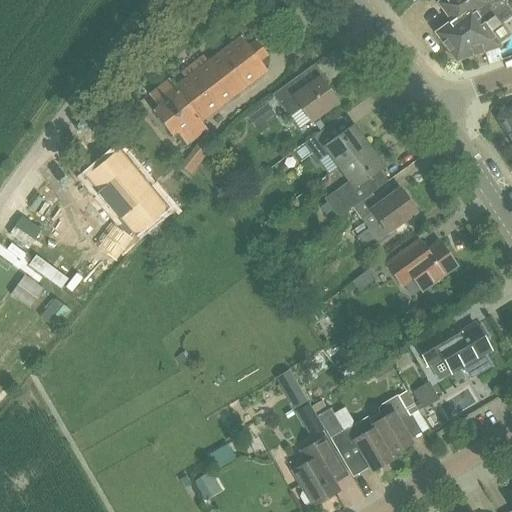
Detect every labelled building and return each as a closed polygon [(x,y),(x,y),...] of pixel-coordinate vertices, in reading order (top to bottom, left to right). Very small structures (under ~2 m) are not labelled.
[(450,22),(435,33),(446,47),(482,20),(479,17),(489,10),(488,8),(499,0),(439,0),(436,2),(450,22)] [(482,20),(446,47),(454,59),(456,60),(459,59),(500,46),(498,43),(490,33),(502,25),(500,22),(511,13),(511,7),(506,0),(499,0),(488,8),(489,10),(479,17),(482,20)] [(256,40),(248,46),(241,37),(175,87),(169,79),(149,94),(158,107),(152,111),(172,137),(177,133),(186,145),(206,130),(200,122),(266,71),(259,61),(267,56),(256,40)] [(307,88),(299,76),(273,95),(289,117),(303,108),(312,120),(337,102),(320,78),(307,88)] [(267,104),(248,117),(259,133),(267,127),(262,121),(273,113),(267,104)] [(511,107),(501,111),(499,118),(498,118),(508,135),(511,132),(511,107)] [(305,143),(293,152),(300,163),(313,154),(319,162),(329,154),(339,168),(369,146),(354,125),(334,139),(325,128),(305,143)] [(336,192),(328,198),(340,216),(349,210),(352,208),(371,194),(372,193),(363,181),(384,167),(369,146),(339,168),(348,182),(335,191),(336,192)] [(169,208),(150,185),(137,170),(133,165),(120,150),(119,148),(118,150),(119,151),(86,178),(85,176),(84,177),(97,193),(97,194),(98,194),(119,219),(118,219),(119,220),(120,220),(132,235),(134,237),(135,236),(134,235),(167,208),(167,209),(169,208)] [(142,157),(133,165),(137,170),(146,162),(142,157)] [(224,201),(237,191),(231,181),(217,191),(224,201)] [(357,216),(360,219),(368,229),(356,237),(367,252),(389,236),(388,232),(416,211),(400,188),(379,204),(371,194),(352,208),(357,216)] [(420,242),(408,250),(387,264),(402,285),(412,278),(422,291),(456,267),(439,243),(427,252),(420,242)] [(461,333),(455,322),(416,345),(428,365),(443,356),(452,372),(465,364),(472,377),(492,365),(484,353),(490,350),(484,339),(488,337),(482,326),(477,328),(475,325),(461,333)] [(356,355),(337,367),(347,384),(366,372),(356,355)] [(387,359),(370,370),(378,383),(395,372),(387,359)] [(278,380),(283,388),(286,386),(299,406),(306,401),(289,373),(288,371),(277,378),(278,380)] [(422,408),(439,400),(430,381),(412,390),(422,408)] [(380,414),(384,419),(373,425),(394,460),(394,459),(392,456),(412,444),(400,423),(410,417),(410,416),(418,411),(407,392),(382,406),(381,410),(380,414)] [(309,406),(298,412),(312,436),(323,430),(309,406)] [(339,423),(326,431),(338,452),(355,442),(373,472),(394,460),(373,425),(369,418),(344,433),(339,423)] [(314,506),(339,491),(334,483),(347,475),(325,438),(302,452),(308,463),(294,472),(305,491),(301,493),(300,497),(304,504),(309,505),(312,503),(314,506)] [(215,467),(234,459),(229,445),(209,453),(215,467)] [(194,482),(200,493),(216,484),(210,473),(194,482)]
